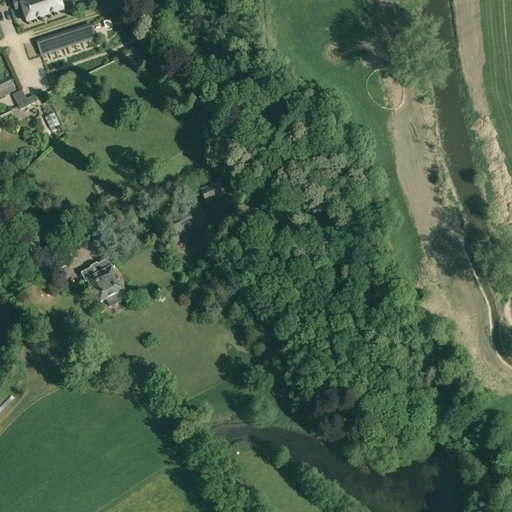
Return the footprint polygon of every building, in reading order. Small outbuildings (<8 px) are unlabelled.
[(10,0),(15,11),(22,9),(27,23),(62,11),(58,0),(10,0)] [(38,42),(42,56),(95,40),(90,26),(38,42)] [(0,80),(0,98),(0,99),(15,91),(8,77),(0,80)] [(26,100),(18,104),(20,110),(37,102),(34,96),(26,100)] [(54,112),(50,114),(45,117),(51,129),(57,126),(60,125),(54,112)] [(227,167),(212,171),(214,179),(229,175),(227,167)] [(200,190),(206,204),(222,197),(217,184),(200,190)] [(101,200),(109,213),(123,204),(116,191),(101,200)] [(179,244),(187,240),(193,237),(191,233),(195,230),(186,210),(159,220),(170,248),(179,244)] [(187,240),(179,244),(183,253),(191,249),(187,240)] [(91,269),(81,274),(85,283),(87,282),(99,304),(105,300),(110,309),(121,303),(121,302),(127,298),(112,269),(114,268),(109,259),(97,265),(97,264),(90,267),(91,269)]
